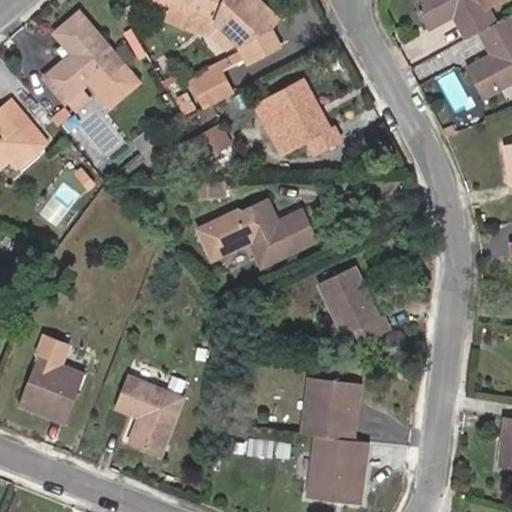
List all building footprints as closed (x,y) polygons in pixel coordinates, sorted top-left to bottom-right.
[(119,43),(84,0),(82,0),(57,19),(73,40),(46,64),(66,88),(95,64),(100,69),(96,73),(112,91),(140,68),(119,43)] [(215,13),(185,0),(168,0),(166,8),(193,20),(212,22),(215,13)] [(185,0),(215,13),(212,22),(225,34),(239,39),(249,55),(278,37),(272,24),(280,11),(266,0),(185,0)] [(477,26),(492,19),(481,0),(412,0),(422,19),(451,5),(465,32),(477,26)] [(492,19),(477,26),(489,49),(463,63),(477,91),(511,74),(511,24),(506,12),(492,19)] [(193,69),(206,95),(233,81),(220,55),(193,69)] [(326,125),(300,75),(268,91),(278,114),(266,119),(280,148),(304,137),(310,150),(336,136),(329,123),(326,125)] [(449,88),(458,106),(470,100),(462,82),(449,88)] [(11,89),(0,98),(0,155),(10,147),(25,132),(39,119),(11,89)] [(191,127),(193,130),(202,148),(228,135),(219,114),(191,127)] [(202,148),(193,130),(185,134),(194,153),(202,148)] [(33,141),(25,132),(10,147),(18,155),(33,141)] [(219,190),(220,174),(204,174),(203,190),(219,190)] [(247,236),(258,262),(310,238),(297,208),(272,219),(261,195),(205,220),(218,249),(247,236)] [(348,270),(316,286),(342,336),(354,330),(362,344),(388,333),(378,316),(374,318),(348,270)] [(32,355),(19,390),(50,403),(49,406),(64,412),(79,372),(32,355)] [(180,393),(124,370),(113,399),(138,410),(128,438),(158,450),(180,393)] [(306,416),(304,432),(315,434),(352,439),(359,381),(312,376),(309,394),(314,395),(311,416),(306,416)] [(50,403),(19,390),(16,397),(48,410),(49,406),(50,403)] [(63,416),(64,412),(49,406),(48,410),(63,416)] [(511,421),(502,420),(500,436),(506,437),(502,468),(511,469),(511,421)] [(352,439),(315,434),(312,453),(320,454),(317,477),(309,476),(307,494),(354,500),(363,441),(352,439)]
